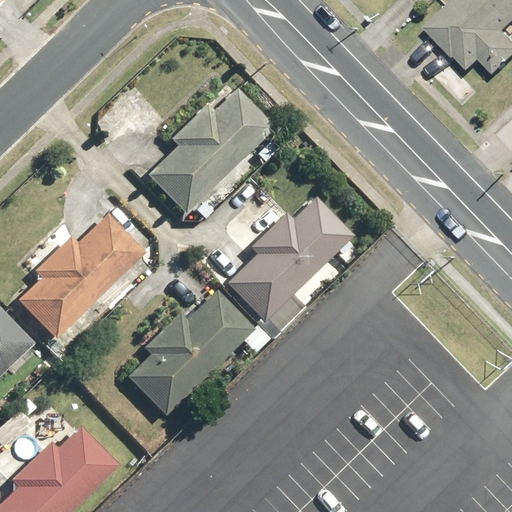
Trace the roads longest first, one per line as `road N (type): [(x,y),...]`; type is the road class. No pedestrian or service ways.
road 1 (secondary): [(511,243),(259,0)]
road 2 (residential): [(0,119),(123,0)]
